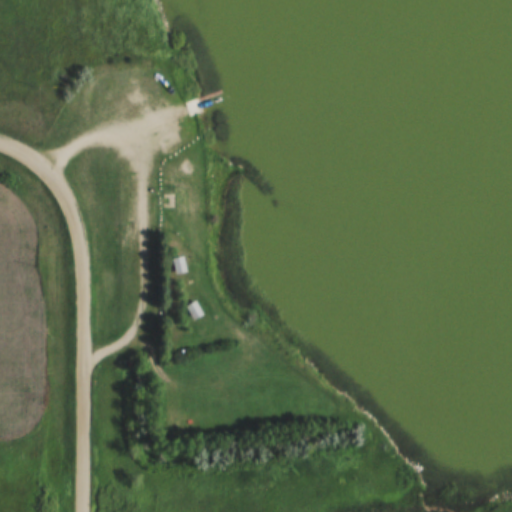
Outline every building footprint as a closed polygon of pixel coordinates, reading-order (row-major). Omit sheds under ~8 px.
[(190,117),(202,111),(196,98),(184,105),(190,117)] [(153,185),(163,185),(163,199),(153,199),(153,185)] [(163,250),(174,247),(177,261),(167,263),(163,250)] [(183,272),(178,256),(166,259),(171,275),(183,272)] [(177,297),(186,292),(194,306),(185,311),(177,297)] [(181,306),(189,322),(198,317),(191,301),(181,306)]
